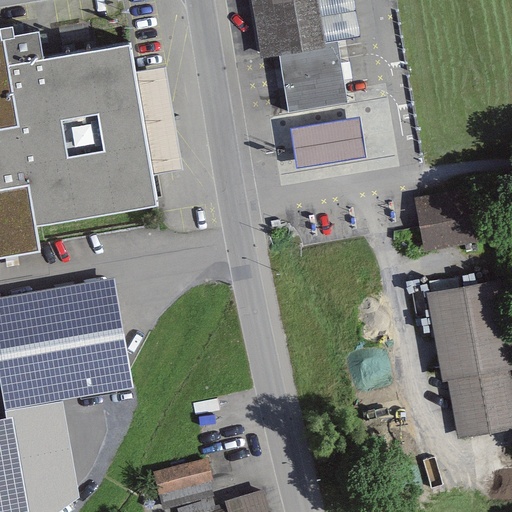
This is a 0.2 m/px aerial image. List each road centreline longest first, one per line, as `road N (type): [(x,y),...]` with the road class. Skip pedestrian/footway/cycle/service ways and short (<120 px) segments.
road 1 (tertiary): [(304,511),(238,210),(204,0)]
road 2 (track): [(403,187),(452,450)]
